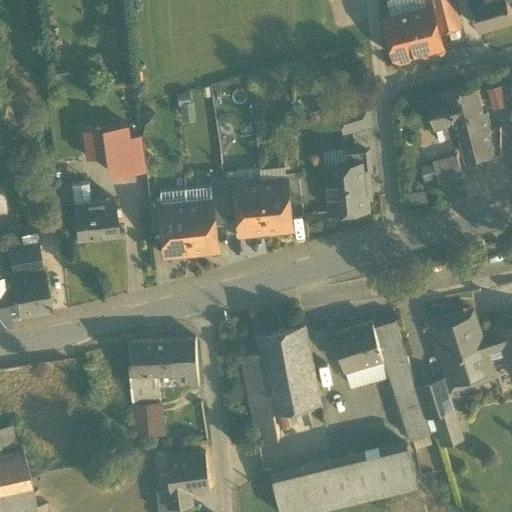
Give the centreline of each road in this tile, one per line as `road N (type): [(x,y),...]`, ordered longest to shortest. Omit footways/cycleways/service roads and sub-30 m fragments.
road 1 (tertiary): [(206,303),(511,214)]
road 2 (tertiary): [(0,347),(206,303)]
road 3 (unclassified): [(206,303),(228,511)]
road 4 (track): [(379,89),(396,246)]
road 5 (track): [(511,55),(379,89)]
